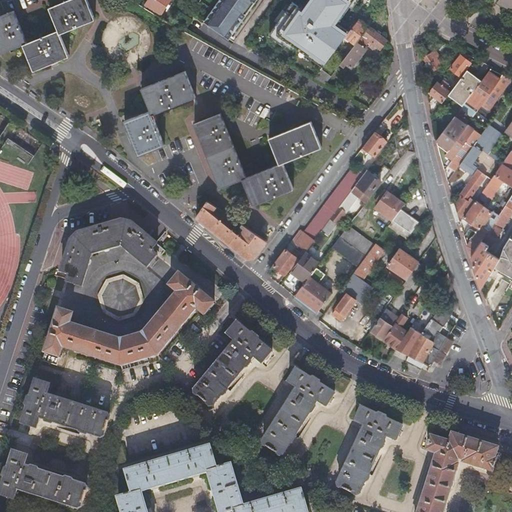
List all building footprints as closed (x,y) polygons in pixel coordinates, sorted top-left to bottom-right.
[(25,45),(35,69),(54,62),(71,55),(62,33),(96,19),(88,0),(68,0),(51,7),(60,29),(28,42),(16,11),(0,17),(0,47),(2,54),(25,45)] [(152,0),(149,6),(163,15),(172,0),(158,0),(158,1),(155,0),(152,0)] [(220,0),(206,20),(232,35),(256,0),(220,0)] [(297,0),(261,53),(360,108),(388,74),(375,0),(297,0)] [(509,11),(509,9),(498,2),(499,0),(496,0),(495,4),(509,11)] [(511,0),(499,0),(498,2),(509,9),(511,10),(511,0)] [(232,35),(206,20),(205,21),(230,38),(232,35)] [(424,57),(432,70),(444,63),(435,51),(424,57)] [(451,68),(461,76),(470,63),(460,55),(451,68)] [(437,140),(441,161),(449,151),(454,142),(482,103),(503,75),(491,68),(482,80),(465,102),(437,140)] [(451,92),(465,102),(482,80),(468,70),(457,83),(451,92)] [(124,121),(139,156),(164,146),(154,120),(156,119),(154,114),(196,97),(185,72),(142,88),(151,110),(124,121)] [(505,77),(503,75),(482,103),(488,108),(505,85),(503,83),(507,78),(505,77)] [(442,103),(451,92),(448,89),(451,85),(443,79),(440,82),(437,79),(428,91),(442,103)] [(482,103),(454,142),(460,146),(488,108),(482,103)] [(280,164),(269,168),(262,171),(246,177),(221,114),(194,124),(221,190),(244,181),(253,204),(293,188),(283,163),(322,148),(311,122),(269,138),(280,164)] [(374,131),(361,148),(367,152),(369,150),(376,155),(386,141),(374,131)] [(446,177),(447,182),(460,165),(478,141),(480,139),(472,133),(455,156),(444,171),(446,177)] [(478,141),(460,165),(471,174),(479,165),(475,162),(486,147),(478,141)] [(9,153),(21,157),(24,150),(11,146),(9,153)] [(494,175),(511,187),(511,171),(508,169),(507,170),(506,169),(508,165),(511,164),(511,163),(511,150),(504,162),(500,167),(494,175)] [(441,161),(444,171),(455,156),(449,151),(441,161)] [(491,179),(494,175),(500,167),(487,156),(478,169),(486,176),(491,179)] [(364,174),(352,190),(367,201),(372,195),(370,194),(381,180),(383,181),(391,171),(384,165),(376,176),(372,173),(369,178),(364,174)] [(304,231),(314,240),(330,219),(339,207),(352,190),(364,174),(354,166),(328,201),(304,231)] [(460,223),(464,217),(475,201),(470,198),(477,188),(486,176),(478,169),(454,202),(457,212),(460,223)] [(477,188),(482,192),(491,179),(486,176),(477,188)] [(491,179),(482,192),(488,196),(496,183),(491,179)] [(376,207),(384,213),(393,219),(401,208),(405,203),(388,190),(376,207)] [(477,274),(481,289),(495,267),(500,258),(486,250),(489,245),(491,246),(511,214),(511,194),(489,230),(471,257),(477,274)] [(199,213),(196,217),(221,237),(248,258),(255,257),(267,241),(243,224),(241,227),(245,229),(240,235),(234,231),(235,229),(232,227),(236,220),(222,210),(221,212),(224,215),(221,218),(212,212),(216,206),(208,201),(199,213)] [(467,245),(471,257),(489,230),(482,225),(491,212),(476,201),(475,201),(464,217),(480,228),(477,233),(472,229),(469,229),(464,237),(467,245)] [(364,205),(357,215),(361,219),(369,209),(364,205)] [(339,207),(330,219),(337,224),(346,212),(339,207)] [(393,219),(410,233),(418,221),(401,208),(393,219)] [(384,213),(381,216),(390,223),(393,219),(384,213)] [(375,220),(386,229),(389,224),(390,223),(381,216),(379,215),(375,220)] [(389,224),(407,238),(410,233),(393,219),(390,223),(389,224)] [(121,221),(78,234),(70,242),(61,272),(61,273),(69,275),(67,282),(82,287),(92,256),(121,246),(147,266),(156,255),(155,254),(158,251),(161,254),(164,250),(147,235),(132,223),(121,221)] [(345,230),(340,236),(341,236),(351,244),(366,255),(374,244),(349,225),(345,230)] [(300,245),(304,249),(306,250),(314,240),(304,231),(296,242),(300,245)] [(351,244),(341,236),(333,247),(343,255),(351,244)] [(511,277),(511,238),(510,237),(504,247),(500,258),(495,267),(511,277)] [(366,255),(336,297),(341,300),(331,313),(341,321),(345,315),(346,312),(349,314),(353,310),(350,308),(356,300),(349,294),(352,290),(353,291),(384,248),(376,242),(374,244),(366,255)] [(273,265),(285,274),(304,249),(300,245),(298,247),(296,246),(291,253),(286,248),(273,265)] [(399,248),(394,255),(387,264),(407,278),(418,262),(399,248)] [(305,252),(291,271),(305,281),(309,276),(319,263),(305,252)] [(404,283),(403,284),(410,289),(425,267),(418,262),(407,278),(404,283)] [(381,273),(401,287),(403,284),(404,283),(384,269),(381,273)] [(73,315),(58,309),(44,353),(59,357),(62,348),(121,366),(157,355),(197,309),(204,315),(214,304),(179,274),(170,286),(177,292),(143,334),(124,340),(118,339),(70,324),(73,315)] [(107,278),(98,295),(103,312),(118,320),(135,316),(144,300),(139,283),(123,274),(107,278)] [(450,279),(448,274),(439,287),(445,292),(450,286),(451,284),(450,279)] [(283,285),(295,291),(301,281),(288,275),(283,285)] [(305,281),(295,293),(317,311),(330,293),(309,276),(305,281)] [(362,289),(367,292),(371,287),(367,283),(362,289)] [(422,334),(408,355),(429,365),(447,336),(440,331),(443,327),(444,328),(453,315),(441,307),(432,320),(422,334)] [(424,309),(415,321),(419,324),(421,325),(430,313),(424,309)] [(401,314),(394,324),(400,327),(406,318),(401,314)] [(380,317),(370,331),(382,339),(391,325),(380,317)] [(415,321),(411,327),(415,330),(419,324),(415,321)] [(235,341),(195,389),(196,394),(208,405),(215,404),(255,357),(262,363),(272,351),(237,323),(228,334),(235,341)] [(394,324),(383,340),(396,349),(407,333),(400,327),(394,324)] [(407,333),(396,349),(408,355),(422,334),(415,330),(411,327),(407,333)] [(454,341),(447,336),(429,365),(431,366),(435,361),(440,364),(454,341)] [(297,388),(264,441),(265,446),(279,455),(284,454),(318,401),(326,406),(335,393),(297,369),(289,382),(297,388)] [(50,386),(36,381),(22,424),(37,429),(40,418),(99,437),(104,435),(109,418),(106,414),(48,395),(50,386)] [(361,408),(355,422),(364,427),(339,483),(340,488),(355,495),(361,493),(387,437),(396,441),(402,427),(361,408)] [(417,511),(443,511),(458,466),(457,464),(459,459),(463,460),(465,463),(492,472),(496,459),(495,459),(497,452),(495,448),(456,435),(451,437),(449,442),(430,436),(426,451),(436,454),(417,511)] [(210,446),(126,470),(133,494),(118,499),(121,511),(148,511),(143,491),(209,472),(221,511),(232,511),(235,510),(235,511),(308,511),(302,491),(244,507),(232,465),(217,469),(210,446)] [(28,456),(13,451),(0,493),(0,494),(14,499),(17,490),(76,508),(82,505),(87,490),(84,484),(25,466),(28,456)]
